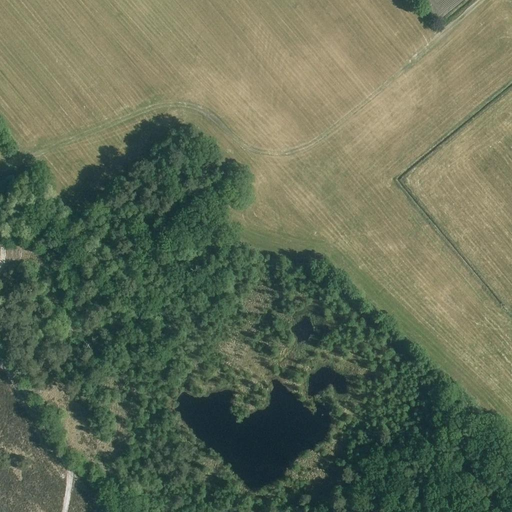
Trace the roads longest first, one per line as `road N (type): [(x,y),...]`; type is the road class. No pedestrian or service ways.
road 1 (track): [(70,511),(74,472),(0,345)]
road 2 (track): [(0,281),(13,249),(9,153)]
